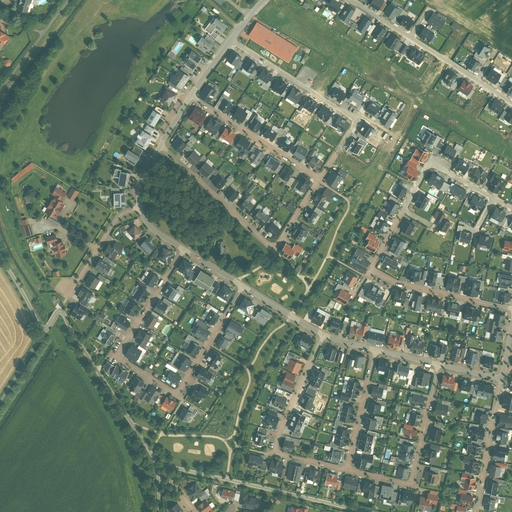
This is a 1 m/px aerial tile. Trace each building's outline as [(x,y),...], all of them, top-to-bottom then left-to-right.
[(32,0),(19,0),(17,10),(29,13),(32,0)] [(341,4),(335,0),(331,0),(327,6),(336,12),(341,4)] [(372,0),(369,4),(378,10),(385,1),(383,0),(372,0)] [(397,8),(390,3),(384,13),(393,18),(395,15),(399,9),(397,8)] [(349,19),(354,10),(348,6),(341,17),(347,22),(349,19)] [(399,9),(395,15),(399,17),(403,9),(399,6),(397,8),(399,9)] [(403,9),(399,17),(402,19),(404,15),(406,16),(408,13),(403,9)] [(434,14),(428,23),(440,31),(446,22),(434,14)] [(406,16),(404,15),(402,19),(399,23),(408,29),(413,21),(406,16)] [(364,32),(371,21),(365,17),(359,25),(358,28),(364,32)] [(215,19),(211,25),(222,32),(226,27),(215,19)] [(359,25),(349,19),(347,22),(346,23),(356,30),(358,28),(359,25)] [(298,49),(257,23),(248,37),(289,63),(298,49)] [(381,42),(387,32),(381,28),(374,38),(381,42)] [(420,36),(429,42),(435,34),(425,28),(420,36)] [(0,48),(1,50),(9,37),(0,30),(0,48)] [(399,41),(400,39),(391,34),(385,44),(393,50),(394,48),(399,41)] [(212,45),(200,37),(196,44),(207,52),(212,45)] [(408,47),(399,41),(394,48),(403,54),(408,47)] [(489,50),(480,44),(475,53),(484,59),(489,50)] [(418,52),(413,49),(408,56),(413,60),(418,52)] [(191,50),(184,60),(194,66),(201,57),(191,50)] [(241,57),(233,51),(228,59),(236,65),(239,60),(241,57)] [(423,55),(418,52),(413,60),(418,63),(423,55)] [(7,68),(12,62),(7,58),(2,64),(7,68)] [(480,63),(471,59),(466,67),(475,72),(480,63)] [(243,63),(239,60),(236,65),(234,67),(238,70),(243,63)] [(256,65),(248,60),(243,67),(251,73),(254,68),(256,65)] [(258,71),(254,68),(251,73),(249,76),(253,79),(258,71)] [(272,75),(263,69),(258,77),(264,81),(267,83),(268,81),(272,75)] [(500,74),(492,69),(486,78),(495,84),(497,80),(501,75),(500,74)] [(174,75),(186,83),(189,77),(178,70),(174,75)] [(451,87),(458,77),(450,72),(444,82),(451,87)] [(501,72),(500,74),(501,75),(497,80),(500,82),(505,75),(501,72)] [(186,83),(174,75),(171,81),(182,88),(186,83)] [(287,84),(278,79),(272,88),(281,94),(285,87),(287,84)] [(473,86),(464,80),(458,90),(467,95),(471,89),(473,86)] [(272,83),(268,81),(267,83),(264,81),(261,86),(267,90),(272,83)] [(511,91),(511,83),(507,81),(502,89),(510,94),(511,91)] [(336,87),(338,88),(340,85),(335,82),(331,89),(333,91),(336,87)] [(207,84),(200,95),(209,101),(216,90),(207,84)] [(225,90),(230,94),(233,88),(228,85),(225,90)] [(338,88),(336,87),(333,91),(330,96),(339,101),(345,93),(338,88)] [(158,101),(168,107),(176,94),(166,88),(158,101)] [(302,94),(293,88),(288,97),(296,102),(302,94)] [(348,100),(353,103),(360,92),(355,89),(352,93),(348,100)] [(365,95),(360,92),(353,103),(358,106),(362,100),(365,95)] [(218,101),(222,103),(224,100),(226,101),(229,97),(223,93),(218,101)] [(317,104),(309,98),(305,104),(303,107),(312,112),(317,104)] [(222,103),(219,108),(227,113),(227,112),(229,111),(230,109),(230,108),(232,105),(226,101),(224,100),(222,103)] [(506,106),(496,100),(490,109),(500,116),(506,106)] [(379,106),(371,101),(365,110),(376,118),(379,113),(376,111),(379,106)] [(305,104),(302,102),(297,109),(301,111),(303,107),(305,104)] [(153,110),(161,115),(163,110),(156,106),(153,110)] [(331,112),(322,106),(317,115),(325,120),(329,115),(331,112)] [(198,123),(198,124),(203,116),(205,114),(195,107),(189,118),(198,123)] [(238,108),(233,116),(242,122),(244,118),(247,114),(245,112),(238,108)] [(399,113),(391,108),(382,119),(390,125),(399,113)] [(247,109),(245,112),(247,114),(244,118),(248,120),(253,113),(247,109)] [(161,115),(152,110),(145,121),(154,126),(161,115)] [(248,120),(251,122),(254,119),(255,120),(258,116),(253,112),(253,113),(248,120)] [(332,118),(329,115),(325,120),(324,123),(328,125),(332,118)] [(198,123),(198,124),(202,126),(204,123),(207,119),(203,116),(198,124),(198,123)] [(334,125),(337,119),(333,117),(329,124),(333,127),(334,125)] [(347,123),(339,117),(337,119),(334,125),(342,131),(347,123)] [(205,128),(210,131),(216,121),(214,119),(213,120),(211,119),(207,125),(205,128)] [(251,122),(249,126),(257,132),(261,124),(255,120),(254,119),(251,122)] [(216,121),(210,131),(214,134),(215,134),(216,131),(221,125),(218,123),(219,123),(216,121)] [(375,129),(364,122),(356,135),(366,142),(375,129)] [(132,143),(144,151),(153,137),(150,135),(154,130),(146,125),(143,130),(141,128),(132,143)] [(268,127),(263,135),(272,141),(277,133),(268,127)] [(225,129),(221,136),(224,138),(224,139),(226,140),(227,140),(230,142),(234,136),(235,135),(232,133),(233,131),(229,129),(228,131),(225,129)] [(278,138),(282,141),(284,138),(287,133),(283,131),(278,138)] [(429,143),(433,135),(426,131),(421,140),(428,144),(429,143)] [(442,139),(433,135),(429,143),(440,149),(444,143),(441,142),(442,139)] [(230,142),(229,144),(232,146),(237,138),(234,136),(230,142)] [(241,137),(236,146),(243,150),(244,151),(246,149),(250,142),(241,137)] [(179,138),(172,145),(180,152),(183,148),(186,144),(179,138)] [(282,141),(279,146),(287,151),(292,143),(290,141),(287,139),(286,139),(284,138),(282,141)] [(360,138),(357,142),(364,146),(367,142),(360,138)] [(293,147),(296,149),(299,145),(300,146),(302,142),(298,140),(293,147)] [(357,142),(354,140),(348,148),(359,155),(364,146),(357,142)] [(189,141),(186,144),(183,148),(187,151),(193,145),(189,141)] [(457,144),(454,149),(456,150),(455,152),(459,154),(462,147),(457,144)] [(249,152),(252,154),(255,148),(258,150),(259,148),(253,145),(249,151),(249,152)] [(296,149),(293,155),(302,161),(308,151),(300,146),(299,145),(296,149)] [(454,149),(447,146),(443,154),(452,158),(455,152),(456,150),(454,149)] [(429,152),(419,147),(415,153),(425,159),(429,152)] [(252,154),(249,158),(257,164),(264,154),(258,150),(255,148),(252,154)] [(249,151),(246,149),(244,151),(243,150),(240,155),(245,158),(249,152),(249,151)] [(309,156),(312,158),(313,156),(313,157),(317,151),(313,149),(309,156)] [(139,157),(127,150),(124,156),(135,163),(139,157)] [(187,158),(194,165),(201,157),(194,151),(187,158)] [(312,158),(308,164),(311,166),(315,169),(315,168),(318,170),(323,163),(320,161),(320,160),(317,158),(316,158),(313,157),(313,156),(312,158)] [(271,157),(265,165),(275,171),(276,169),(279,164),(280,163),(271,157)] [(468,165),(461,160),(456,169),(463,173),(466,168),(468,165)] [(13,181),(34,165),(32,162),(11,178),(13,181)] [(200,170),(207,176),(213,168),(207,162),(200,170)] [(408,164),(403,174),(413,179),(418,169),(408,164)] [(286,166),(279,176),(282,178),(282,179),(287,183),(288,183),(291,178),(290,177),(294,171),(286,166)] [(219,168),(217,171),(214,168),(211,172),(214,175),(210,181),(211,181),(221,170),(219,168)] [(487,174),(477,168),(472,178),(481,184),(487,174)] [(340,169),(337,174),(342,177),(344,178),(347,173),(340,169)] [(130,173),(119,171),(116,186),(129,187),(130,173)] [(333,171),(326,181),(336,187),(342,177),(337,174),(333,171)] [(439,189),(443,181),(444,180),(433,173),(428,182),(439,189)] [(219,174),(212,181),(219,188),(224,183),(226,181),(226,180),(219,174)] [(230,176),(226,180),(226,181),(224,183),(228,186),(234,179),(230,176)] [(298,181),(295,186),(297,187),(304,192),(311,181),(302,176),(298,181)] [(292,177),(291,178),(288,183),(287,183),(286,184),(290,187),(290,186),(295,179),(292,177)] [(502,183),(494,178),(489,187),(497,192),(502,183)] [(295,189),(297,187),(295,186),(298,181),(295,179),(290,186),(295,189)] [(394,193),(402,197),(406,188),(401,186),(403,182),(400,181),(394,193)] [(450,185),(443,181),(439,189),(446,192),(450,185)] [(451,193),(455,185),(452,183),(447,191),(451,193)] [(465,191),(455,185),(451,193),(461,198),(465,191)] [(231,187),(224,194),(232,201),(233,200),(238,194),(231,187)] [(56,196),(62,199),(66,193),(62,191),(62,190),(59,188),(59,189),(57,188),(53,194),(56,196)] [(78,192),(72,188),(68,196),(73,199),(78,192)] [(241,197),(245,200),(246,199),(248,201),(249,199),(250,200),(253,197),(247,191),(243,196),(241,197)] [(325,191),(322,196),(327,199),(326,199),(329,201),(332,196),(325,191)] [(124,193),(113,193),(113,206),(124,206),(124,193)] [(239,193),(238,194),(233,200),(237,203),(241,197),(243,196),(239,193)] [(318,193),(313,201),(322,206),(326,199),(327,199),(322,196),(318,193)] [(428,194),(426,198),(429,200),(433,202),(436,198),(428,194)] [(426,198),(420,195),(416,204),(424,209),(429,200),(426,198)] [(62,199),(56,196),(53,201),(52,200),(47,208),(49,208),(47,212),(55,217),(57,213),(58,214),(62,207),(61,206),(64,203),(61,201),(62,199)] [(474,196),(469,204),(480,209),(484,201),(474,196)] [(385,208),(394,213),(400,203),(391,198),(385,208)] [(245,200),(240,206),(246,212),(253,205),(248,201),(246,199),(245,200)] [(289,203),(286,207),(294,212),(296,208),(289,203)] [(496,205),(490,215),(500,221),(502,215),(505,210),(496,205)] [(250,214),(253,217),(259,210),(256,207),(250,214)] [(316,207),(313,212),(317,215),(320,217),(323,211),(316,207)] [(253,217),(253,218),(255,219),(254,220),(257,222),(258,222),(261,225),(268,216),(266,214),(263,211),(263,212),(260,209),(259,210),(253,217)] [(306,215),(304,218),(312,223),(317,215),(313,212),(309,210),(307,213),(306,212),(305,214),(306,215)] [(384,220),(385,220),(387,215),(387,214),(380,211),(379,211),(377,216),(380,217),(384,220)] [(507,218),(502,215),(500,221),(498,223),(503,225),(507,218)] [(441,216),(436,226),(446,231),(451,221),(441,216)] [(380,217),(374,228),(376,229),(375,230),(380,232),(381,232),(383,233),(384,230),(385,231),(387,227),(386,226),(388,223),(383,221),(384,220),(380,217)] [(51,218),(48,221),(56,226),(58,222),(51,218)] [(511,220),(507,218),(503,225),(508,228),(509,226),(511,220)] [(25,220),(20,221),(25,237),(32,235),(29,224),(27,225),(25,220)] [(262,227),(266,230),(272,223),(268,220),(262,227)] [(405,220),(400,229),(409,234),(414,226),(414,225),(411,223),(405,220)] [(266,230),(268,232),(267,233),(270,235),(271,235),(273,237),(280,230),(272,223),(266,230)] [(142,232),(135,224),(130,229),(127,231),(135,239),(142,232)] [(297,226),(291,235),(300,241),(303,235),(305,237),(308,232),(305,231),(300,227),(297,226)] [(464,232),(461,231),(459,241),(469,243),(471,234),(464,232)] [(492,237),(480,234),(479,238),(477,247),(480,248),(480,246),(489,248),(492,237)] [(53,244),(57,243),(55,235),(45,238),(47,244),(53,242),(53,244)] [(34,242),(29,242),(30,251),(35,251),(35,248),(36,248),(36,245),(41,244),(40,237),(33,238),(34,242)] [(155,247),(147,238),(139,245),(147,254),(155,247)] [(369,240),(366,247),(374,251),(379,242),(374,240),(370,238),(369,240)] [(393,244),(390,249),(391,249),(395,252),(398,253),(399,254),(405,243),(396,238),(395,241),(394,241),(392,244),(393,244)] [(224,241),(217,240),(215,252),(222,253),(224,241)] [(53,244),(52,244),(56,258),(66,255),(62,241),(57,243),(53,244)] [(112,247),(108,245),(103,254),(112,259),(116,253),(118,254),(122,248),(114,243),(112,247)] [(286,244),(281,252),(289,258),(294,249),(286,244)] [(173,254),(163,248),(160,252),(157,258),(166,264),(173,254)] [(353,256),(356,258),(358,255),(362,258),(365,252),(358,248),(353,256)] [(160,252),(156,250),(152,258),(155,260),(157,258),(160,252)] [(356,258),(353,265),(363,271),(368,261),(362,258),(358,255),(356,258)] [(386,256),(382,263),(394,270),(398,263),(392,259),(386,256)] [(394,256),(392,259),(398,263),(400,264),(402,260),(397,257),(394,256)] [(100,259),(94,269),(105,276),(111,266),(100,259)] [(193,266),(183,260),(177,269),(187,276),(193,266)] [(409,269),(407,277),(411,278),(410,279),(414,280),(415,279),(418,280),(419,278),(420,272),(417,271),(417,270),(413,269),(412,270),(409,269)] [(420,272),(419,278),(425,280),(427,271),(421,269),(420,272)] [(194,282),(201,286),(207,275),(201,271),(194,282)] [(430,271),(427,284),(435,286),(435,282),(439,283),(441,277),(437,276),(438,272),(430,271)] [(153,274),(148,272),(143,281),(153,288),(159,278),(153,274)] [(346,275),(342,282),(344,282),(347,284),(347,283),(352,286),(353,286),(355,283),(356,281),(356,280),(358,277),(348,272),(347,275),(346,275)] [(97,279),(89,274),(84,283),(94,289),(99,280),(97,279)] [(500,282),(509,284),(511,276),(501,274),(500,282)] [(214,280),(207,275),(201,286),(207,290),(214,280)] [(448,276),(445,289),(457,291),(459,283),(460,279),(458,279),(456,278),(456,277),(451,276),(451,277),(448,276)] [(465,285),(463,293),(477,296),(478,289),(480,283),(477,282),(468,280),(467,280),(466,280),(465,285)] [(341,290),(343,291),(345,287),(343,286),(338,283),(335,290),(339,292),(341,290)] [(139,288),(134,296),(142,301),(147,292),(143,290),(144,289),(137,285),(136,287),(139,288)] [(164,293),(172,298),(177,290),(169,285),(164,293)] [(217,295),(222,288),(216,285),(211,293),(216,297),(217,295)] [(233,292),(223,286),(222,288),(217,295),(227,302),(233,292)] [(366,295),(372,298),(377,289),(376,288),(373,286),(373,287),(370,286),(367,291),(365,295),(366,295)] [(93,295),(82,288),(77,296),(82,299),(88,303),(93,295)] [(377,289),(372,298),(378,302),(379,302),(381,299),(384,293),(381,292),(382,291),(379,289),(378,290),(377,289)] [(339,292),(336,298),(345,303),(350,295),(343,291),(341,290),(339,292)] [(396,290),(394,300),(403,302),(404,302),(405,298),(406,293),(403,292),(399,291),(396,290)] [(500,291),(498,299),(508,301),(509,293),(506,292),(500,291)] [(426,309),(433,311),(435,300),(434,300),(434,299),(431,298),(430,300),(428,299),(427,305),(426,309)] [(88,303),(82,299),(80,303),(87,307),(90,304),(88,303)] [(253,304),(244,299),(238,308),(246,313),(248,313),(251,308),(253,304)] [(435,300),(433,311),(439,312),(440,312),(440,309),(442,302),(440,302),(440,300),(437,299),(436,300),(435,300)] [(126,307),(124,309),(128,311),(134,315),(139,306),(130,301),(126,307)] [(162,303),(158,301),(153,309),(161,314),(166,306),(162,303)] [(335,301),(333,307),(339,310),(341,304),(335,301)] [(449,303),(446,313),(457,315),(458,315),(459,311),(460,306),(456,305),(456,304),(452,303),(452,304),(449,303)] [(125,315),(128,311),(124,309),(126,307),(121,304),(117,310),(125,315)] [(70,314),(78,319),(83,311),(75,306),(70,314)] [(464,318),(470,319),(472,308),(469,307),(469,308),(466,307),(465,312),(464,318)] [(254,310),(251,308),(248,313),(246,313),(245,314),(250,317),(254,310)] [(257,308),(252,317),(264,324),(269,315),(257,308)] [(210,310),(204,320),(213,325),(219,315),(215,313),(210,310)] [(95,323),(98,324),(100,320),(102,321),(105,314),(100,312),(95,323)] [(325,317),(316,312),(311,321),(319,326),(322,321),(325,317)] [(145,322),(152,327),(158,318),(150,313),(145,322)] [(493,321),(493,323),(496,324),(503,325),(503,323),(504,323),(504,320),(505,315),(502,315),(502,314),(497,313),(497,314),(495,313),(493,321)] [(119,316),(115,324),(127,331),(131,323),(119,316)] [(207,325),(199,320),(195,326),(198,328),(193,335),(203,341),(209,332),(205,329),(207,325)] [(342,324),(332,320),(329,328),(339,332),(341,329),(342,324)] [(493,323),(493,321),(488,320),(487,324),(486,328),(486,330),(491,331),(492,329),(495,330),(496,324),(493,323)] [(242,329),(231,322),(225,330),(234,336),(236,333),(239,335),(242,329)] [(105,330),(107,331),(113,335),(115,331),(107,326),(105,330)] [(350,326),(347,337),(360,340),(362,329),(350,326)] [(495,330),(492,329),(491,331),(490,338),(500,340),(501,336),(502,333),(501,333),(502,331),(495,330)] [(139,331),(138,334),(148,340),(151,335),(142,330),(140,332),(139,331)] [(113,335),(107,331),(101,340),(109,345),(114,336),(113,335)] [(382,335),(369,332),(367,342),(380,345),(382,335)] [(148,340),(138,334),(136,337),(137,337),(135,340),(145,345),(148,340)] [(313,339),(303,334),(300,338),(297,343),(308,349),(313,339)] [(396,337),(389,335),(387,346),(397,349),(398,344),(402,345),(404,336),(396,334),(396,337)] [(415,335),(408,334),(405,344),(411,345),(409,351),(421,354),(423,342),(414,340),(415,335)] [(191,342),(193,343),(195,340),(187,335),(184,341),(190,344),(191,342)] [(297,343),(300,338),(297,336),(292,343),(296,346),(297,343)] [(225,339),(221,337),(216,345),(223,349),(228,341),(225,339)] [(193,343),(191,342),(190,344),(185,351),(194,357),(200,347),(193,343)] [(438,346),(430,345),(428,355),(438,357),(439,352),(444,353),(446,345),(438,344),(438,346)] [(452,345),(449,359),(458,361),(459,357),(464,358),(466,348),(452,345)] [(137,349),(131,346),(124,356),(134,362),(140,352),(137,349)] [(139,347),(137,349),(140,352),(148,357),(150,354),(139,347)] [(336,350),(327,348),(324,358),(341,363),(343,355),(336,352),(336,350)] [(221,358),(211,352),(206,361),(211,364),(216,367),(217,366),(221,358)] [(297,356),(289,352),(286,359),(289,361),(290,359),(295,361),(297,356)] [(467,352),(464,363),(476,365),(478,354),(467,352)] [(180,354),(174,364),(185,370),(191,360),(180,354)] [(352,360),(347,358),(345,367),(352,369),(353,366),(361,368),(364,357),(353,354),(352,360)] [(485,355),(482,366),(491,369),(494,358),(485,355)] [(295,361),(290,359),(289,361),(286,368),(298,374),(302,364),(295,361)] [(390,363),(379,361),(377,370),(385,372),(383,377),(391,379),(393,370),(388,369),(390,363)] [(216,367),(211,364),(209,368),(217,373),(220,368),(217,366),(216,367)] [(129,372),(117,365),(110,374),(117,378),(115,381),(121,384),(129,372)] [(409,369),(398,366),(396,374),(407,377),(408,371),(409,369)] [(207,372),(201,368),(196,377),(206,383),(210,376),(211,375),(207,372)] [(217,373),(209,368),(207,372),(211,375),(210,376),(213,378),(217,373)] [(314,370),(311,376),(321,380),(323,374),(320,373),(314,370)] [(180,377),(171,371),(166,379),(176,384),(180,377)] [(428,374),(418,372),(417,378),(413,377),(412,379),(411,385),(417,387),(418,384),(426,386),(428,374)] [(295,376),(286,373),(280,388),(291,392),(294,385),(292,384),(295,376)] [(318,387),(321,380),(311,376),(308,383),(310,384),(318,387)] [(454,378),(443,376),(441,385),(452,388),(453,382),(454,378)] [(144,383),(135,377),(128,388),(136,392),(137,393),(139,390),(144,383)] [(349,380),(347,387),(358,390),(359,383),(352,381),(349,380)] [(470,382),(462,380),(460,390),(468,392),(470,385),(470,382)] [(493,387),(479,384),(477,391),(477,395),(478,395),(491,398),(493,387)] [(197,392),(194,390),(189,398),(198,404),(202,397),(204,398),(209,391),(201,386),(197,392)] [(356,398),(358,390),(347,387),(345,395),(349,396),(356,398)] [(378,389),(373,387),(370,396),(380,398),(382,389),(378,389)] [(160,394),(150,388),(147,394),(144,399),(153,405),(160,394)] [(274,394),(277,395),(277,394),(283,397),(285,391),(277,388),(274,394)] [(139,398),(143,393),(139,390),(137,393),(136,392),(134,395),(139,398)] [(147,394),(143,392),(143,393),(139,398),(137,401),(141,404),(144,399),(147,394)] [(280,407),(283,409),(287,399),(283,397),(277,394),(277,395),(275,398),(274,397),(272,401),(273,402),(273,404),(280,407)] [(413,397),(411,404),(422,407),(424,397),(421,396),(416,395),(413,395),(413,397)] [(177,403),(166,396),(159,406),(170,413),(177,403)] [(511,397),(504,396),(502,406),(509,408),(511,408),(511,397)] [(376,405),(368,403),(366,410),(378,413),(380,406),(376,405)] [(441,405),(436,404),(434,413),(445,415),(447,406),(441,405)] [(342,405),(341,412),(351,415),(353,408),(342,405)] [(178,415),(186,420),(192,412),(183,406),(178,415)] [(291,419),(302,424),(305,417),(301,414),(295,412),(291,419)] [(350,421),(351,415),(341,412),(339,419),(343,420),(350,421)] [(411,412),(409,421),(419,424),(421,414),(416,413),(411,412)] [(482,414),(476,412),(474,420),(485,423),(487,415),(482,414)] [(507,417),(500,416),(498,426),(510,428),(511,418),(511,412),(508,412),(507,417)] [(269,414),(265,423),(274,427),(279,418),(275,416),(269,413),(269,414)] [(382,417),(375,416),(374,419),(375,420),(375,423),(380,424),(382,417)] [(374,419),(366,418),(363,426),(373,429),(375,423),(375,420),(374,419)] [(302,424),(291,419),(287,428),(293,430),(298,433),(302,424)] [(412,426),(403,424),(402,429),(405,429),(404,436),(415,439),(417,431),(411,430),(412,426)] [(267,429),(258,427),(257,434),(265,435),(267,429)] [(477,428),(473,427),(472,431),(471,437),(482,439),(483,429),(477,428)] [(337,428),(336,435),(347,438),(349,430),(337,428)] [(441,431),(430,429),(428,438),(439,440),(441,431)] [(298,433),(293,430),(289,438),(292,439),(298,440),(301,434),(298,433)] [(508,432),(496,430),(493,443),(505,445),(508,432)] [(257,434),(256,433),(254,443),(264,445),(266,436),(265,435),(257,434)] [(345,445),(347,438),(336,435),(334,442),(345,445)] [(361,435),(360,441),(370,443),(372,437),(366,436),(361,435)] [(291,443),(284,441),(282,449),(290,451),(292,445),(292,443),(291,443)] [(369,448),(370,443),(360,441),(358,447),(363,448),(369,450),(369,448)] [(402,443),(401,451),(412,453),(413,446),(407,444),(402,443)] [(479,446),(471,445),(470,453),(479,455),(481,446),(479,446)] [(497,451),(493,450),(491,459),(503,461),(504,455),(507,456),(508,449),(498,447),(497,451)] [(432,451),(427,450),(424,460),(434,462),(436,452),(432,451)] [(340,453),(333,451),(330,461),(338,462),(340,453)] [(410,460),(412,453),(401,451),(399,458),(404,459),(410,460)] [(262,458),(250,455),(247,465),(260,468),(261,461),(262,458)] [(364,458),(356,457),(354,466),(364,468),(366,462),(370,463),(372,456),(365,455),(364,458)] [(473,458),(464,456),(463,463),(467,464),(466,470),(475,472),(477,462),(472,461),(473,458)] [(284,462),(271,459),(267,473),(281,476),(284,462)] [(265,472),(267,462),(261,461),(260,468),(259,470),(265,472)] [(302,467),(289,465),(286,479),(299,481),(302,467)] [(408,469),(398,466),(396,476),(406,478),(408,469)] [(498,467),(491,466),(489,474),(499,476),(501,468),(498,467)] [(309,473),(308,479),(319,481),(321,472),(317,471),(318,470),(314,469),(313,470),(310,470),(309,473)] [(438,474),(426,472),(424,480),(436,483),(438,474)] [(470,475),(462,473),(461,479),(464,480),(462,487),(473,489),(475,479),(470,478),(470,475)] [(336,476),(327,474),(325,484),(334,486),(335,480),(336,476)] [(358,479),(344,476),(342,488),(355,491),(358,479)] [(375,483),(363,481),(361,491),(363,492),(362,496),(372,498),(375,483)] [(492,482),(488,481),(486,490),(495,492),(497,483),(492,482)] [(194,484),(184,490),(191,500),(201,493),(194,484)] [(394,487),(381,484),(377,500),(390,503),(394,487)] [(235,490),(222,488),(219,498),(232,501),(235,490)] [(413,493),(404,491),(403,494),(401,502),(411,504),(413,493)] [(401,502),(403,494),(397,493),(395,502),(401,504),(401,502)] [(425,499),(420,498),(418,508),(429,511),(430,504),(436,505),(438,495),(426,493),(425,499)] [(466,494),(460,493),(458,503),(470,506),(472,496),(466,494)] [(259,497),(242,494),(239,507),(257,511),(259,497)] [(490,499),(485,498),(483,507),(493,509),(494,502),(494,500),(490,499)] [(206,511),(212,509),(206,499),(197,505),(201,511),(206,511)] [(183,511),(176,502),(167,509),(168,511),(183,511)]
